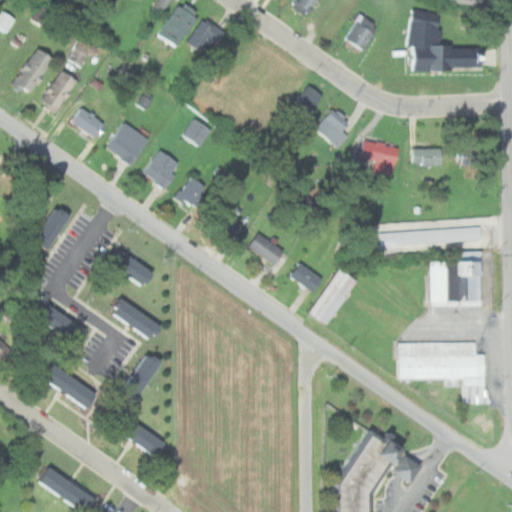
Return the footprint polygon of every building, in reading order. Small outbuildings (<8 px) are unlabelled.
[(161,12),(170,0),(157,0),(153,6),(161,12)] [(292,0),(290,4),(306,15),(316,0),(292,0)] [(159,32),(180,44),(198,13),(178,1),(159,32)] [(0,28),(6,32),(15,18),(0,9),(0,28)] [(483,69),(483,47),(441,47),(441,11),(409,11),(409,69),(483,69)] [(343,38),(363,50),(378,25),(358,13),(343,38)] [(214,46),(223,32),(203,18),(186,41),(201,52),(208,42),(214,46)] [(77,68),(87,45),(74,39),(64,62),(77,68)] [(28,95),(55,59),(39,47),(12,83),(28,95)] [(79,81),(63,69),(40,99),(57,111),(79,81)] [(289,111),(304,120),(321,94),(307,84),(289,111)] [(106,123),(82,106),(72,120),(96,137),(106,123)] [(313,128),(336,147),(351,130),(328,111),(313,128)] [(191,117),(180,134),(197,146),(208,129),(191,117)] [(147,139),(124,123),(107,148),(131,165),(147,139)] [(357,164),(391,173),(398,147),(364,138),(357,164)] [(182,165),(158,148),(142,172),(165,188),(182,165)] [(411,164),(442,164),(442,148),(411,148),(411,164)] [(481,148),(461,148),(461,163),(481,163),(481,148)] [(176,194),(197,210),(211,191),(190,176),(176,194)] [(64,199),(36,239),(53,251),(81,211),(64,199)] [(39,249),(62,215),(47,205),(24,238),(39,249)] [(242,224),(216,206),(206,220),(233,238),(242,224)] [(285,250),(259,232),(249,246),(274,264),(285,250)] [(121,244),(110,260),(151,289),(162,273),(121,244)] [(422,305),(476,304),(474,249),(448,250),(448,259),(422,260),(422,305)] [(309,294),(322,278),(301,261),(288,277),(309,294)] [(357,280),(338,268),(309,312),(327,325),(357,280)] [(153,325),(113,297),(103,311),(143,340),(153,325)] [(128,298),(118,312),(157,340),(167,325),(128,298)] [(53,302),(43,316),(82,343),(91,329),(53,302)] [(77,326),(36,305),(28,320),(71,342),(74,335),(73,335),(77,326)] [(476,341),(398,342),(398,378),(464,378),(464,402),(486,402),(486,354),(476,354),(476,341)] [(150,350),(123,389),(138,400),(165,361),(150,350)] [(128,404),(151,361),(135,352),(112,395),(128,404)] [(52,357),(40,373),(94,412),(106,396),(52,357)] [(129,408),(118,424),(162,455),(173,439),(129,408)] [(156,441),(116,413),(105,428),(146,456),(156,441)] [(334,511),(334,481),(368,427),(384,437),(388,430),(394,433),(391,439),(404,447),(402,452),(419,464),(408,481),(391,469),(394,463),(390,460),(369,492),(369,511),(334,511)] [(53,457),(41,473),(93,511),(95,511),(107,496),(53,457)] [(29,480),(76,511),(77,511),(87,497),(39,465),(29,480)]
